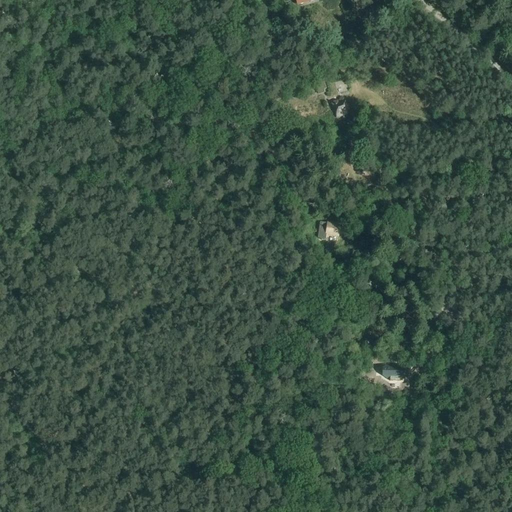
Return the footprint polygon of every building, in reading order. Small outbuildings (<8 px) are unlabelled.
[(324,92),(323,90),(325,89),(321,78),(312,81),(317,95),(324,92)] [(338,101),(332,103),(338,118),(348,114),(346,110),(348,109),(345,103),(339,105),(338,101)] [(341,226),(321,223),(318,238),(326,239),(327,234),(339,236),(341,226)] [(403,356),(392,353),(385,355),(383,363),(388,368),(388,370),(398,372),(398,371),(399,371),(406,369),(408,361),(403,356)] [(364,371),(369,374),(373,366),(368,363),(365,359),(360,361),(364,368),(365,369),(364,371)]
